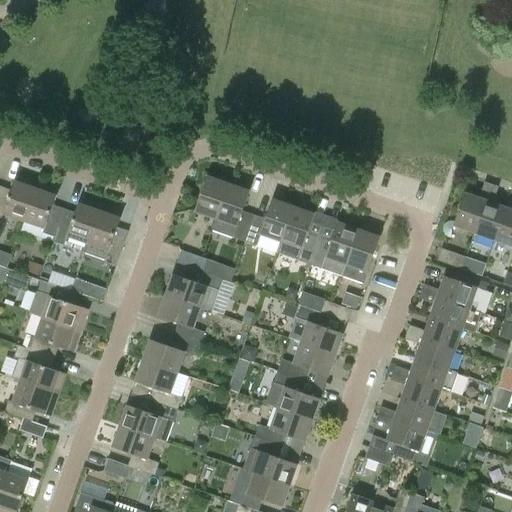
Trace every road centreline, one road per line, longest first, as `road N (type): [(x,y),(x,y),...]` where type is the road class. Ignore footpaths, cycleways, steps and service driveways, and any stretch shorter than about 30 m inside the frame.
road 1 (residential): [(313,511),(372,349),(387,343),(428,223),(216,148),(186,159),(167,199)]
road 2 (residential): [(58,511),(167,199)]
road 3 (residential): [(167,199),(0,140)]
